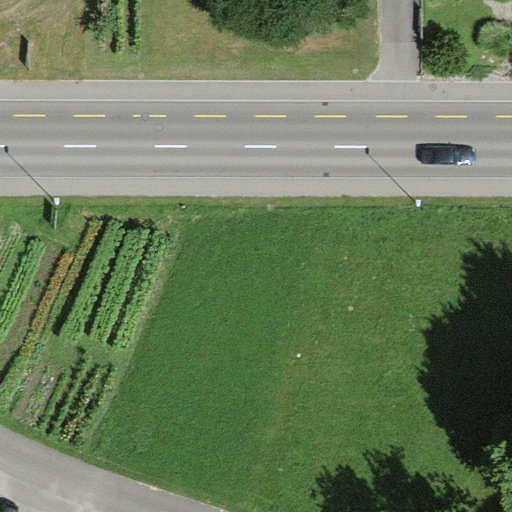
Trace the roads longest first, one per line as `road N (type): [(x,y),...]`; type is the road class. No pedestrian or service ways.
road 1 (primary): [(0,146),(511,138)]
road 2 (residential): [(0,438),(55,471),(178,511)]
